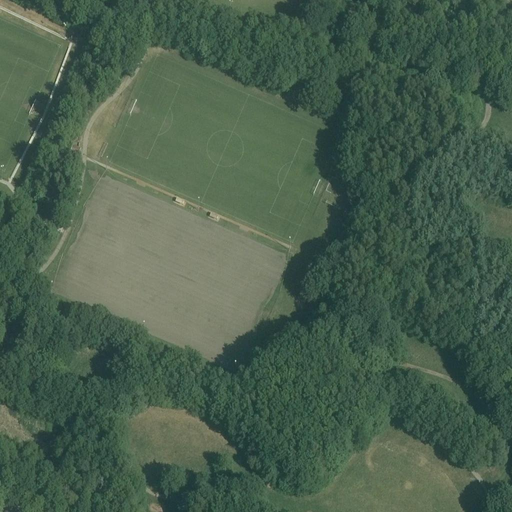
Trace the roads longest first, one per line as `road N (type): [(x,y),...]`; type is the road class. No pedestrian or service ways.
road 1 (track): [(18,289),(14,318),(25,351),(102,414),(132,476),(157,492),(259,511)]
road 2 (track): [(154,27),(86,137),(55,244),(18,289)]
road 3 (track): [(310,110),(336,125),(356,155),(360,199),(334,289),(337,315),(362,347)]
road 4 (track): [(116,0),(192,50),(310,110)]
road 5 (track): [(489,511),(478,476),(368,381),(362,347)]
road 6 (track): [(362,347),(456,383),(511,433)]
road 7 (track): [(379,0),(351,57),(323,80),(310,110)]
